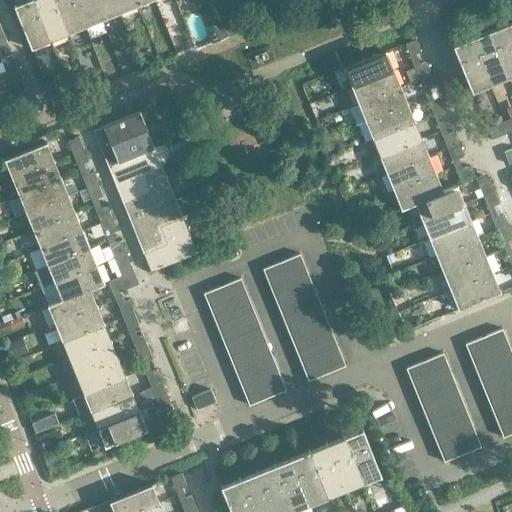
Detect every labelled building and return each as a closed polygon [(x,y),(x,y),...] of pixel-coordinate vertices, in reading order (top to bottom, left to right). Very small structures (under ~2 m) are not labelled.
[(49,39),(34,0),(17,7),(16,5),(14,6),(32,49),(33,48),(32,46),(49,39)] [(67,32),(53,0),(34,0),(49,39),(67,32)] [(84,25),(74,0),(53,0),(67,32),(84,25)] [(102,18),(94,0),(74,0),(84,25),(102,18)] [(119,11),(114,0),(94,0),(102,18),(119,11)] [(137,4),(134,0),(114,0),(119,11),(137,4)] [(511,72),(511,37),(507,25),(490,32),(507,75),(511,72)] [(0,47),(8,44),(3,32),(0,33),(0,47)] [(507,75),(490,32),(472,39),(489,82),(507,75)] [(421,52),(416,39),(405,44),(410,56),(421,52)] [(489,82),(472,39),(455,46),(454,44),(453,44),(472,91),(473,90),(472,88),(489,82)] [(266,47),(253,53),(256,60),(269,54),(266,47)] [(392,70),(385,53),(387,52),(386,50),(344,67),(345,69),(347,68),(353,85),(392,70)] [(18,67),(13,55),(2,59),(6,71),(18,67)] [(431,74),(426,62),(414,66),(419,79),(431,74)] [(23,79),(18,67),(6,71),(11,83),(23,79)] [(399,87),(392,70),(353,85),(360,103),(399,87)] [(436,86),(431,74),(419,79),(424,91),(436,86)] [(406,104),(399,87),(360,103),(368,120),(406,104)] [(32,102),(27,89),(16,94),(21,106),(32,102)] [(445,109),(440,97),(429,101),(434,113),(445,109)] [(413,122),(406,104),(368,120),(375,138),(413,122)] [(450,121),(445,109),(434,113),(439,126),(450,121)] [(146,130),(139,113),(141,113),(140,111),(93,130),(94,132),(96,131),(103,148),(146,130)] [(420,139),(413,122),(375,138),(382,155),(420,139)] [(505,134),(500,123),(488,128),(492,139),(505,134)] [(110,165),(153,148),(146,130),(103,148),(110,165)] [(459,144),(454,132),(443,136),(448,148),(459,144)] [(84,148),(79,136),(68,141),(73,153),(84,148)] [(427,157),(420,139),(382,155),(389,172),(427,157)] [(53,161),(46,145),(48,144),(47,142),(5,159),(5,161),(7,160),(14,177),(53,161)] [(464,156),(459,144),(448,148),(453,160),(464,156)] [(89,161),(84,148),(73,153),(78,165),(89,161)] [(145,191),(138,174),(160,165),(153,148),(110,165),(124,200),(145,191)] [(434,174),(427,157),(389,172),(396,190),(434,174)] [(60,179),(53,161),(14,177),(21,195),(60,179)] [(174,200),(167,182),(160,165),(138,174),(145,191),(124,200),(131,217),(174,200)] [(473,179),(468,166),(457,171),(462,183),(473,179)] [(98,183),(93,171),(82,176),(87,188),(98,183)] [(441,191),(434,174),(396,190),(403,207),(401,208),(401,209),(417,203),(417,201),(441,191)] [(67,196),(60,179),(21,195),(28,212),(67,196)] [(494,191),(489,179),(478,183),(483,196),(494,191)] [(103,195),(98,183),(87,188),(92,200),(103,195)] [(463,204),(456,187),(458,186),(457,185),(441,191),(417,201),(417,203),(424,220),(463,204)] [(499,203),(494,191),(483,196),(486,203),(488,208),(499,203)] [(74,214),(67,196),(28,212),(35,229),(74,214)] [(486,203),(483,196),(466,203),(469,210),(486,203)] [(167,243),(160,226),(181,217),(174,200),(131,217),(145,252),(167,243)] [(470,221),(463,204),(424,220),(431,237),(470,221)] [(112,218),(107,206),(96,210),(101,223),(112,218)] [(81,231),(74,214),(35,229),(42,247),(81,231)] [(509,226),(504,214),(493,218),(497,231),(509,226)] [(195,252),(188,235),(181,217),(160,226),(167,243),(145,252),(152,269),(150,270),(151,271),(198,252),(197,251),(195,252)] [(117,230),(112,218),(101,223),(106,235),(117,230)] [(477,239),(470,221),(431,237),(438,255),(477,239)] [(511,238),(511,234),(509,226),(497,231),(502,243),(511,238)] [(88,248),(81,231),(42,247),(49,264),(88,248)] [(484,256),(477,239),(438,255),(445,272),(484,256)] [(126,253),(122,241),(110,245),(115,257),(126,253)] [(37,266),(47,262),(41,247),(31,250),(37,266)] [(95,266),(88,248),(49,264),(56,282),(95,266)] [(300,250),(263,265),(308,377),(345,362),(300,250)] [(131,265),(126,253),(115,257),(120,270),(131,265)] [(491,274),(484,256),(445,272),(453,289),(491,274)] [(105,283),(104,282),(102,283),(95,266),(56,282),(63,298),(64,300),(89,290),(105,283)] [(501,291),(500,290),(498,291),(491,274),(453,289),(459,306),(457,307),(458,309),(501,291)] [(240,275),(203,290),(248,401),(285,386),(240,275)] [(125,289),(120,277),(109,281),(114,294),(125,289)] [(56,281),(34,290),(40,304),(62,296),(56,281)] [(96,307),(89,290),(64,300),(63,298),(47,305),(48,306),(50,306),(57,323),(96,307)] [(134,312),(129,300),(118,304),(123,316),(134,312)] [(103,324),(96,307),(57,323),(64,340),(103,324)] [(139,324),(134,312),(123,316),(128,329),(139,324)] [(110,342),(103,324),(64,340),(71,358),(110,342)] [(511,347),(503,325),(466,340),(503,433),(511,429),(511,347)] [(148,347),(143,335),(143,334),(132,339),(137,351),(148,347)] [(117,359),(110,342),(71,358),(78,375),(117,359)] [(153,359),(148,347),(137,351),(142,363),(153,359)] [(444,348),(407,363),(444,456),(482,441),(444,348)] [(124,377),(117,359),(78,375),(85,393),(124,377)] [(162,381),(157,369),(146,374),(151,386),(162,381)] [(131,394),(124,377),(85,393),(92,410),(131,394)] [(167,394),(162,381),(151,386),(156,398),(167,394)] [(216,400),(211,389),(210,389),(192,397),(196,409),(197,409),(216,401),(216,400)] [(138,412),(131,394),(92,410),(99,427),(138,412)] [(177,416),(172,404),(160,409),(165,421),(177,416)] [(147,429),(147,428),(145,428),(138,412),(99,427),(106,444),(104,445),(105,447),(147,429)] [(381,474),(362,428),(361,428),(361,430),(344,437),(362,480),(379,473),(380,475),(381,474)] [(362,480),(344,437),(327,444),(344,487),(362,480)] [(344,487),(327,444),(310,451),(327,494),(344,487)] [(327,494),(310,451),(292,458),(310,501),(327,494)] [(310,501),(292,458),(275,466),(292,508),(310,501)] [(283,511),(292,508),(275,466),(257,473),(273,511),(283,511)] [(187,485),(182,473),(171,477),(176,490),(187,485)] [(273,511),(257,473),(240,480),(252,511),(273,511)] [(252,511),(240,480),(223,487),(222,485),(221,485),(231,511),(252,511)] [(135,511),(158,503),(151,486),(153,485),(152,484),(110,501),(110,503),(112,502),(116,511),(135,511)] [(185,511),(196,508),(191,496),(180,500),(184,511),(185,511)] [(161,511),(158,503),(135,511),(161,511)]
